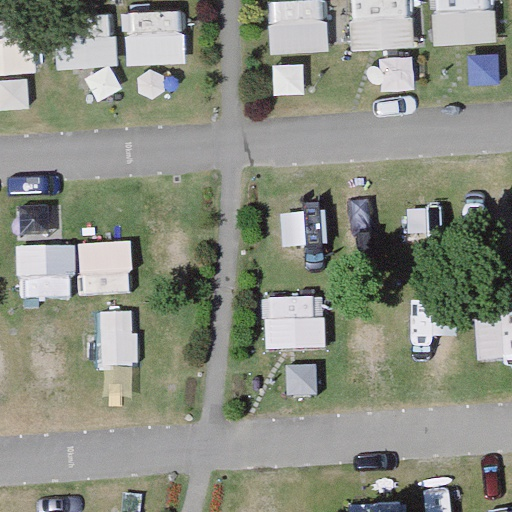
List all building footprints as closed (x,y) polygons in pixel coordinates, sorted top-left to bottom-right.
[(323,0),(270,0),(269,0),(271,52),(325,50),(323,0)] [(412,0),(349,0),(351,50),(414,49),(412,0)] [(490,0),(432,0),(434,45),(492,43),(490,0)] [(0,22),(0,72),(40,72),(38,22),(0,22)] [(110,33),(65,40),(69,67),(114,60),(110,33)] [(131,295),(130,246),(17,248),(18,297),(131,295)] [(326,301),(266,300),(265,352),(324,354),(326,301)]
